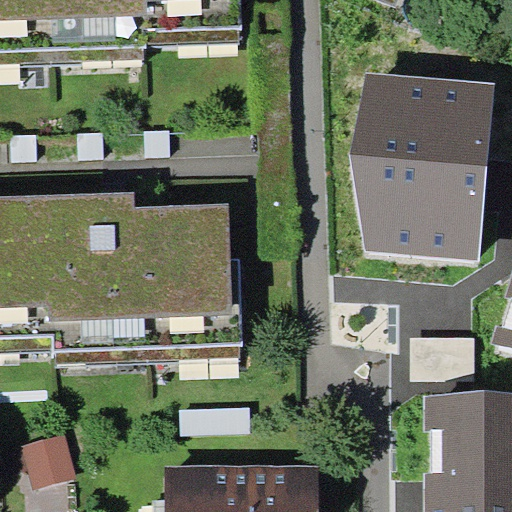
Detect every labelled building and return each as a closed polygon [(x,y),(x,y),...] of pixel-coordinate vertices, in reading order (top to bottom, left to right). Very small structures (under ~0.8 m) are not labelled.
[(0,0),(0,71),(247,61),(243,0),(0,0)] [(366,72),(351,154),(368,248),(476,260),(495,83),(366,72)] [(122,201),(0,206),(0,340),(62,338),(61,377),(240,370),(243,258),(213,251),(214,212),(122,218),(122,201)] [(511,273),(490,341),(511,345),(511,273)] [(511,511),(511,394),(427,394),(424,475),(425,511),(511,511)] [(314,511),(314,478),(155,473),(154,511),(314,511)]
